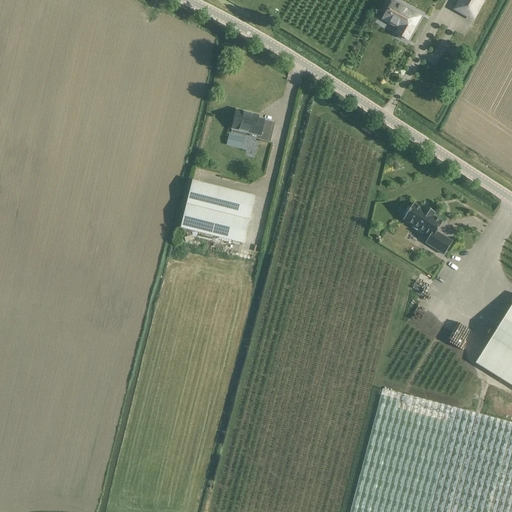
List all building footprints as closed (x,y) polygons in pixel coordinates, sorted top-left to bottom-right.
[(457,0),(452,10),(473,22),(484,0),(457,0)] [(381,20),(398,29),(395,34),(407,40),(420,16),(392,1),(381,20)] [(257,121),(258,116),(236,110),(232,129),(260,136),(263,122),(257,121)] [(240,149),(243,137),(235,135),(233,147),(240,149)] [(242,243),(254,197),(192,181),(180,228),(242,243)] [(405,216),(402,220),(413,226),(412,228),(421,233),(421,232),(429,236),(425,243),(444,255),(452,242),(451,242),(437,232),(436,232),(442,222),(433,216),(434,213),(424,207),(423,210),(413,204),(410,208),(408,206),(402,215),(405,216)] [(511,304),(475,363),(511,386),(511,304)] [(511,511),(511,423),(382,389),(349,511),(511,511)]
